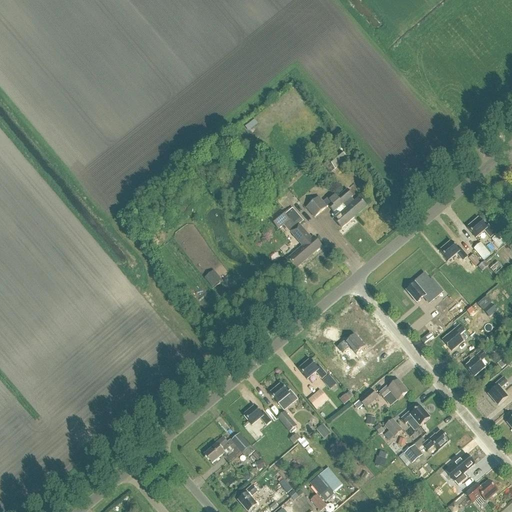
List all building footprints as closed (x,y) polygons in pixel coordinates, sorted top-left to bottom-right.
[(329,162),(336,171),(348,161),(347,159),(353,155),(343,142),(335,148),(338,151),(339,150),(341,152),(329,162)] [(338,199),(354,219),(367,208),(359,199),(353,204),(350,200),(353,198),(347,191),(338,199)] [(328,208),(319,198),(306,210),(314,220),(328,208)] [(334,220),(342,230),(354,219),(338,199),(328,207),(337,217),(334,220)] [(278,231),(289,221),(280,211),(269,222),(278,231)] [(488,227),(486,229),(479,220),(468,230),(476,240),(485,232),(491,240),(495,236),(488,227)] [(291,233),(303,247),(288,260),(296,269),(321,248),(313,239),(311,240),(299,226),(291,233)] [(491,241),(498,249),(507,241),(500,233),(491,241)] [(461,250),(459,251),(452,243),(440,252),(448,263),(457,255),(463,262),(468,259),(461,250)] [(472,250),(483,261),(484,260),(485,261),(491,256),(480,243),(472,250)] [(479,264),(472,256),(468,259),(475,268),(479,264)] [(480,268),(484,273),(491,267),(486,262),(480,268)] [(214,273),(205,279),(213,289),(221,282),(214,273)] [(415,286),(407,293),(417,305),(425,298),(431,304),(443,294),(432,281),(431,283),(425,275),(414,284),(415,286)] [(487,298),(478,306),(483,311),(492,304),(487,298)] [(491,305),(483,312),(488,318),(493,314),(494,315),(497,312),(491,305)] [(464,310),(470,316),(474,312),(469,306),(464,310)] [(448,337),(449,338),(443,342),(452,352),(463,343),(459,337),(465,332),(460,327),(448,337)] [(343,354),(350,348),(356,356),(365,349),(355,336),(346,343),(345,342),(338,348),(343,354)] [(465,368),(474,378),(486,369),(481,363),(487,358),(482,353),(470,363),(471,364),(465,368)] [(328,376),(320,368),(318,370),(311,361),(300,371),(308,381),(317,373),(323,380),(328,376)] [(501,362),(497,365),(500,370),(505,367),(501,362)] [(330,378),(324,383),(330,390),(336,385),(330,378)] [(508,384),(504,379),(495,386),(497,388),(488,395),(498,407),(508,398),(501,390),(508,384)] [(379,394),(383,399),(390,393),(398,402),(408,393),(398,382),(390,389),(388,387),(379,394)] [(282,385),(271,395),(279,405),(285,412),(294,405),(298,401),(291,392),(289,394),(282,385)] [(372,390),(359,401),(360,402),(361,402),(364,407),(366,409),(379,398),(372,390)] [(320,391),(308,401),(317,411),(329,401),(320,391)] [(347,404),(353,398),(349,393),(342,398),(347,404)] [(268,426),(273,422),(265,414),(263,416),(256,407),(244,417),(252,427),(262,419),(268,426)] [(408,423),(415,431),(420,427),(420,428),(430,419),(421,408),(412,415),(410,413),(401,420),(405,425),(408,423)] [(286,412),(278,419),(291,433),(298,427),(286,412)] [(367,425),(375,427),(377,418),(369,417),(367,425)] [(346,418),(341,421),(345,427),(350,424),(346,418)] [(393,420),(385,427),(395,438),(403,431),(393,420)] [(379,426),(375,430),(380,436),(384,432),(379,426)] [(326,430),(320,436),(323,440),(330,435),(326,430)] [(434,447),(438,452),(450,442),(442,432),(436,436),(424,446),(428,451),(434,447)] [(242,454),(247,460),(255,453),(240,435),(231,442),(241,455),(242,454)] [(300,439),(307,448),(312,443),(306,435),(300,439)] [(205,456),(212,465),(225,454),(222,450),(229,445),(224,439),(216,445),(217,446),(205,456)] [(399,446),(405,448),(407,441),(401,439),(399,446)] [(415,446),(404,455),(412,465),(423,456),(415,446)] [(487,450),(480,454),(483,459),(490,456),(487,450)] [(449,471),(446,473),(458,488),(467,480),(464,475),(475,466),(466,456),(461,460),(453,466),(454,466),(449,471)] [(376,458),(374,465),(384,468),(386,461),(376,458)] [(254,464),(256,471),(265,468),(265,470),(268,467),(263,461),(254,464)] [(328,469),(310,485),(320,497),(329,490),(333,490),(335,493),(342,487),(328,469)] [(361,479),(366,482),(370,476),(364,473),(361,479)] [(465,495),(473,504),(481,497),(486,503),(498,493),(489,483),(484,487),(483,486),(480,489),(477,485),(465,495)] [(238,501),(247,511),(250,511),(258,506),(251,498),(258,492),(253,486),(246,492),(247,494),(238,501)] [(433,493),(438,499),(444,494),(439,488),(433,493)] [(289,496),(295,502),(299,499),(296,496),(293,492),(289,496)] [(277,506),(285,500),(281,494),(273,501),(277,506)]
